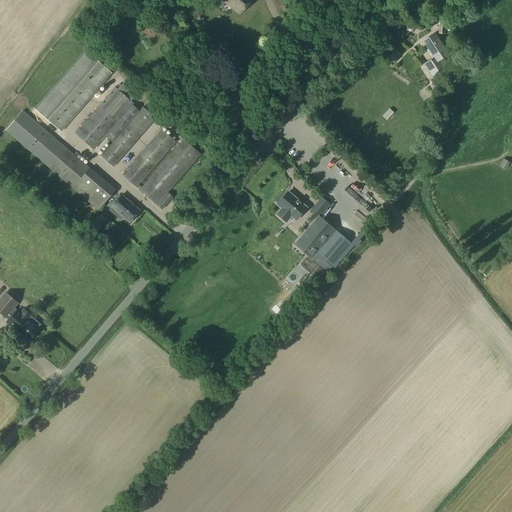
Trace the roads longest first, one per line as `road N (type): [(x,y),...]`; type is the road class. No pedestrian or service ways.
road 1 (unclassified): [(0,451),(384,0)]
road 2 (track): [(466,341),(395,211),(293,106)]
road 3 (track): [(498,160),(433,170),(469,90)]
